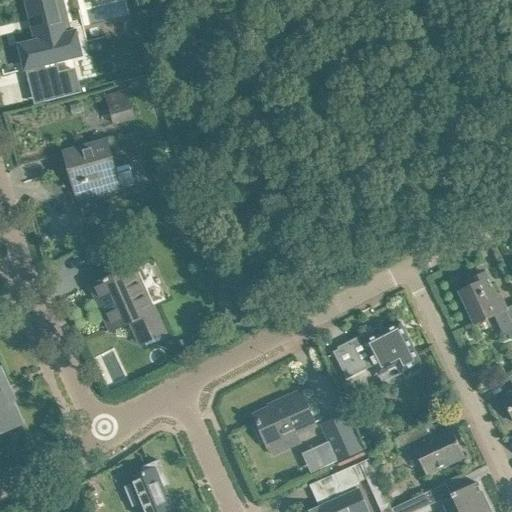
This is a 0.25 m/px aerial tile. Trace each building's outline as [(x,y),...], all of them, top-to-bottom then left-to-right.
[(60,0),(25,0),(36,41),(20,45),(26,69),(82,55),(76,30),(68,32),(60,0)] [(74,70),(60,73),(46,77),(52,100),(80,93),(74,70)] [(127,91),(106,97),(114,125),(136,119),(129,98),(127,91)] [(107,141),(64,153),(79,201),(130,186),(124,166),(115,169),(107,141)] [(135,266),(91,286),(98,301),(100,301),(105,311),(103,312),(111,331),(131,322),(141,344),(165,333),(135,266)] [(470,287),(459,292),(474,324),(494,315),(504,336),(511,331),(511,305),(506,308),(501,297),(494,301),(490,293),(494,291),(485,273),(467,281),(470,287)] [(347,345),(333,352),(342,370),(348,380),(375,367),(380,376),(399,366),(403,373),(405,377),(421,369),(419,364),(421,363),(412,348),(414,348),(400,321),(381,331),(381,333),(376,336),(373,331),(361,337),(360,336),(346,343),(347,345)] [(10,389),(0,368),(0,367),(0,433),(23,423),(13,401),(8,403),(3,392),(10,389)] [(271,408),(254,416),(257,424),(254,425),(261,441),(266,439),(269,445),(267,446),(267,447),(286,438),(297,433),(297,435),(316,427),(308,411),(300,392),(282,400),(283,403),(272,408),(271,405),(270,406),(271,408)] [(511,392),(503,397),(511,416),(511,392)] [(332,440),(301,454),(307,469),(351,450),(337,418),(325,423),(332,440)] [(419,428),(393,440),(400,454),(413,448),(426,475),(447,466),(465,457),(451,427),(424,439),(419,428)] [(129,483),(124,485),(132,506),(137,504),(140,511),(174,511),(164,487),(169,484),(160,462),(144,468),(146,472),(127,479),(129,483)] [(316,508),(307,511),(363,511),(368,510),(359,489),(356,483),(365,479),(358,463),(334,473),(340,487),(338,487),(342,497),(316,508)] [(452,498),(442,503),(446,511),(490,511),(477,482),(458,491),(450,494),(452,498)] [(443,485),(392,508),(394,511),(416,511),(449,497),(443,485)]
